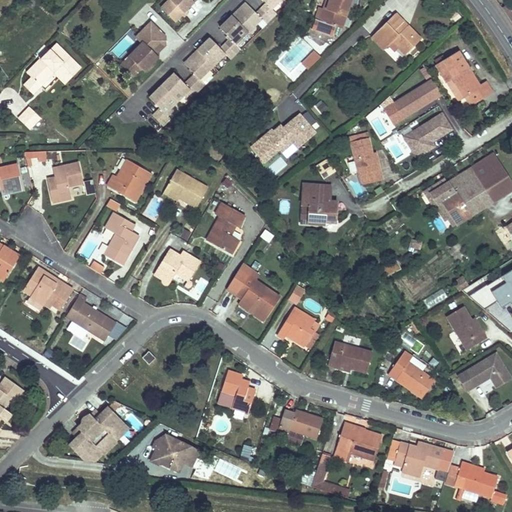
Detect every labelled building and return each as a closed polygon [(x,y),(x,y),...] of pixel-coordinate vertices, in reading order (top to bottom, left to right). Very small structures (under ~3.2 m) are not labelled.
[(37,5),(41,0),(32,0),(32,1),(28,5),(33,9),(37,5)] [(53,11),(41,0),(37,5),(38,5),(49,15),(49,14),(53,11)] [(137,15),(152,0),(139,0),(131,9),(137,15)] [(261,0),(265,4),(255,13),(246,4),(233,16),(220,29),(229,39),(219,49),(209,39),(197,51),(184,63),(186,65),(194,75),(184,84),(174,74),(162,86),(149,98),(159,109),(155,114),(165,125),(170,120),(165,113),(177,101),(189,89),(195,95),(206,85),(200,78),(212,66),(225,54),(230,60),(241,50),(235,43),(248,31),(260,19),(266,25),(277,15),(271,8),(279,0),(261,0)] [(187,9),(195,0),(169,0),(162,7),(175,21),(182,14),(183,13),(187,9)] [(335,27),(324,22),(325,22),(329,11),(330,7),(332,0),(329,0),(326,10),(323,9),(318,20),(315,19),(311,28),(331,36),(332,35),(335,27)] [(340,29),(350,0),(332,0),(330,7),(329,11),(325,22),(324,22),(335,27),(340,29)] [(511,1),(502,8),(511,23),(511,1)] [(416,44),(410,37),(413,34),(414,34),(407,27),(403,31),(399,26),(403,23),(403,22),(395,13),(371,36),(384,50),(393,42),(399,48),(402,45),(408,52),(416,44)] [(145,70),(155,59),(152,56),(154,54),(155,54),(158,51),(166,44),(166,36),(151,21),(137,36),(143,42),(130,55),(134,59),(126,67),(134,75),(142,67),(145,70)] [(403,31),(407,27),(403,22),(403,23),(399,26),(403,31)] [(420,41),(414,34),(413,34),(410,37),(416,44),(420,41)] [(81,68),(57,44),(28,73),(33,77),(24,86),(28,89),(36,81),(41,86),(55,72),(59,68),(70,79),(81,68)] [(408,52),(402,45),(399,48),(405,55),(408,52)] [(317,55),(318,55),(315,52),(302,64),(307,69),(312,65),(310,62),(311,61),(317,55)] [(436,66),(445,81),(447,80),(451,78),(463,96),(463,97),(465,96),(469,94),(474,103),(492,92),(486,82),(480,86),(471,73),(469,74),(466,69),(468,67),(459,52),(448,58),(447,60),(436,66)] [(134,59),(130,55),(122,63),(126,67),(134,59)] [(312,65),(321,58),(318,55),(317,55),(311,61),(310,62),(312,65)] [(423,67),(418,71),(425,81),(430,77),(423,67)] [(66,83),(70,79),(59,68),(55,72),(66,83)] [(441,93),(432,78),(384,107),(394,122),(441,93)] [(463,96),(451,78),(447,80),(459,100),(463,97),(463,96)] [(33,94),(41,86),(36,81),(28,89),(33,94)] [(474,103),(469,94),(465,96),(470,105),(474,103)] [(313,107),(322,116),(329,109),(320,100),(313,107)] [(15,116),(22,113),(19,105),(11,108),(15,116)] [(42,119),(31,107),(19,119),(30,130),(42,119)] [(422,154),(431,148),(433,141),(453,127),(443,111),(404,136),(414,152),(422,154)] [(316,133),(300,114),(288,124),(290,127),(286,130),(281,124),(274,130),(273,128),(251,146),(264,162),(280,149),(282,152),(293,142),(298,148),(316,133)] [(374,150),(370,134),(351,138),(361,182),(384,177),(382,165),(378,166),(374,150)] [(46,152),(39,152),(26,153),(27,158),(31,158),(39,158),(39,162),(46,162),(46,152)] [(458,224),(511,189),(511,174),(497,152),(465,172),(472,182),(442,201),(458,224)] [(322,180),(335,173),(327,159),(314,165),(322,180)] [(135,201),(148,180),(145,178),(149,172),(127,160),(121,170),(123,172),(124,172),(120,178),(117,176),(114,174),(107,185),(135,201)] [(84,183),(80,163),(58,167),(58,168),(60,177),(55,178),(48,180),(53,203),(71,199),(69,186),(84,183)] [(23,189),(17,164),(1,167),(0,165),(0,182),(2,182),(3,182),(4,188),(5,193),(23,189)] [(197,208),(209,188),(177,170),(166,187),(167,188),(179,195),(180,195),(178,197),(197,208)] [(465,172),(443,186),(432,193),(439,204),(442,201),(472,182),(465,172)] [(439,204),(432,193),(443,186),(441,182),(426,192),(435,206),(439,204)] [(332,186),(312,185),(310,205),(309,221),(325,222),(336,223),(338,202),(331,202),(332,186)] [(378,194),(383,191),(380,186),(375,189),(378,194)] [(179,195),(167,188),(166,187),(164,192),(177,199),(178,197),(180,195),(179,195)] [(109,199),(105,207),(116,212),(120,204),(109,199)] [(231,234),(236,225),(239,227),(246,215),(221,202),(214,214),(219,217),(206,240),(232,254),(240,240),(231,234)] [(309,221),(310,205),(303,205),(301,223),(325,225),(325,222),(309,221)] [(137,238),(129,233),(130,231),(134,224),(113,213),(105,228),(116,234),(109,246),(128,256),(138,238),(137,238)] [(179,237),(187,240),(189,233),(182,230),(179,237)] [(264,230),(259,237),(268,244),(274,237),(264,230)] [(0,272),(7,277),(21,256),(5,246),(3,250),(0,247),(0,272)] [(190,279),(201,262),(183,251),(179,257),(178,259),(174,257),(176,255),(170,251),(154,274),(163,279),(162,280),(163,282),(163,283),(164,284),(165,285),(167,285),(168,285),(169,284),(170,283),(171,282),(171,281),(177,273),(188,281),(189,280),(190,279)] [(89,269),(101,274),(104,267),(92,262),(89,269)] [(265,318),(279,297),(255,281),(259,275),(242,264),(226,289),(234,295),(236,292),(237,293),(242,296),(243,297),(242,300),(243,301),(255,308),(255,309),(254,310),(255,311),(263,317),(265,318)] [(74,290),(65,284),(63,288),(62,287),(57,284),(59,280),(39,267),(24,290),(32,295),(31,297),(44,305),(45,304),(51,308),(53,304),(61,309),(74,290)] [(487,284),(469,295),(485,309),(498,301),(502,307),(511,301),(510,299),(511,297),(511,269),(502,275),(506,281),(492,291),(487,284)] [(194,282),(190,279),(189,280),(188,281),(185,286),(186,287),(188,287),(190,287),(191,286),(194,282)] [(466,285),(461,280),(460,280),(456,284),(457,285),(461,289),(466,285)] [(288,301),(296,306),(304,290),(296,286),(288,301)] [(441,289),(422,301),(427,309),(447,297),(441,289)] [(116,323),(85,302),(87,298),(81,294),(66,316),(104,341),(116,323)] [(44,305),(31,297),(28,301),(29,302),(41,310),(44,305)] [(255,308),(243,301),(242,300),(239,304),(253,314),(263,320),(263,321),(265,318),(263,317),(255,311),(254,310),(255,309),(255,308)] [(487,339),(483,331),(480,333),(472,320),(464,306),(447,316),(467,350),(487,339)] [(310,328),(315,320),(294,307),(277,334),(284,338),(286,334),(288,331),(290,332),(296,337),(295,340),(304,346),(313,331),(314,331),(310,328)] [(483,331),(475,318),(472,320),(480,333),(483,331)] [(347,330),(338,325),(336,329),(345,334),(347,330)] [(296,337),(290,332),(288,331),(286,334),(287,335),(295,340),(296,337)] [(309,349),(318,334),(314,331),(313,331),(304,346),(309,349)] [(367,373),(372,353),(358,349),(357,349),(342,345),(334,342),(327,366),(336,368),(336,365),(340,366),(351,369),(352,369),(367,373)] [(156,358),(149,351),(143,358),(149,364),(156,358)] [(434,381),(409,363),(412,357),(404,351),(388,374),(422,399),(434,381)] [(497,354),(466,372),(473,385),(478,382),(479,384),(490,377),(497,388),(511,380),(497,354)] [(249,414),(256,391),(247,388),(239,386),(241,380),(243,377),(228,372),(218,404),(249,414)] [(3,408),(9,399),(14,402),(23,390),(6,377),(1,384),(4,386),(1,391),(0,389),(0,415),(1,416),(6,421),(11,414),(3,408)] [(247,388),(250,383),(243,381),(241,380),(239,386),(247,388)] [(132,429),(111,408),(106,413),(108,415),(105,417),(104,415),(99,411),(88,422),(99,433),(92,440),(81,428),(75,434),(80,439),(82,440),(79,443),(78,441),(72,446),(86,461),(97,463),(106,455),(107,456),(121,443),(119,442),(132,429)] [(317,439),(324,419),(296,410),(295,414),(285,411),(278,433),(289,436),(290,431),(317,439)] [(99,433),(88,422),(81,428),(92,440),(99,433)] [(374,461),(383,436),(366,430),(367,428),(355,424),(355,426),(345,423),(336,448),(337,449),(335,456),(348,461),(351,453),(374,461)] [(184,464),(190,467),(199,448),(165,431),(157,439),(152,449),(155,450),(150,461),(179,474),(184,464)] [(424,443),(424,444),(421,453),(414,451),(416,448),(393,440),(387,457),(395,460),(405,463),(403,468),(402,472),(420,477),(424,466),(438,470),(444,450),(424,443)] [(424,443),(418,442),(416,447),(416,448),(414,451),(421,453),(424,444),(424,443)] [(240,457),(249,459),(251,448),(242,446),(240,457)] [(323,482),(331,457),(322,454),(316,475),(312,487),(334,494),(336,486),(323,482)] [(493,491),(498,478),(483,473),(470,468),(469,468),(470,465),(462,462),(459,469),(457,476),(465,479),(462,487),(466,488),(491,497),(493,491)] [(483,469),(470,465),(469,468),(470,468),(483,473),(483,472),(484,469),(483,469)] [(459,469),(450,466),(447,473),(457,476),(459,469)] [(312,487),(316,475),(310,473),(306,485),(312,487)] [(461,501),(466,488),(462,487),(461,486),(456,499),(461,501)] [(504,505),(505,502),(504,501),(496,499),(494,498),(495,497),(496,493),(497,492),(493,491),(491,497),(490,500),(491,500),(503,505),(504,505)] [(505,502),(507,496),(497,492),(496,493),(495,497),(494,498),(496,499),(504,501),(505,502)]
